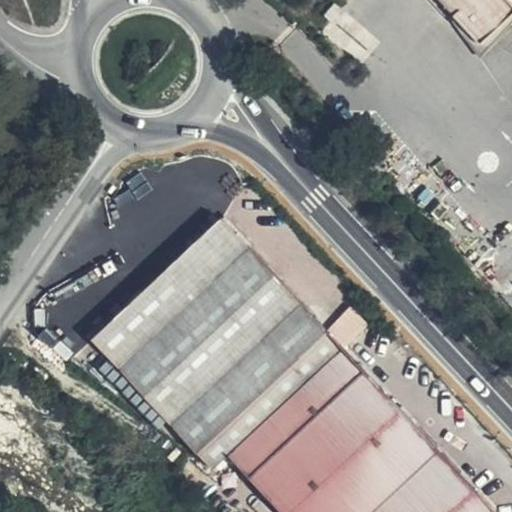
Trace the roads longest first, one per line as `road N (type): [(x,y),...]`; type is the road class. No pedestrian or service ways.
road 1 (secondary): [(511,410),(316,199)]
road 2 (secondary): [(89,24),(78,64),(97,111),(137,134),(198,120)]
road 3 (secondary): [(316,199),(226,57)]
road 4 (secondary): [(198,120),(254,149),(316,199)]
